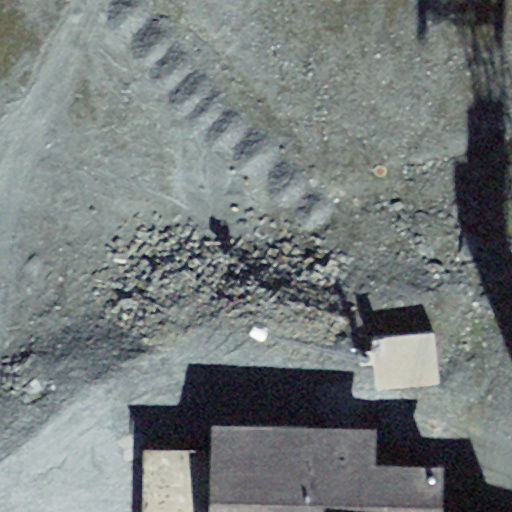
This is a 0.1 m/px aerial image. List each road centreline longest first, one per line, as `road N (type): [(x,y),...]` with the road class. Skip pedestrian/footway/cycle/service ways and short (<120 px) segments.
road 1 (track): [(105,0),(35,314)]
road 2 (track): [(0,261),(35,314),(0,378)]
